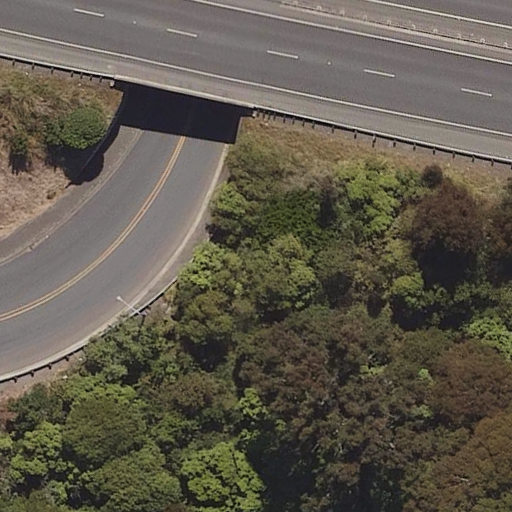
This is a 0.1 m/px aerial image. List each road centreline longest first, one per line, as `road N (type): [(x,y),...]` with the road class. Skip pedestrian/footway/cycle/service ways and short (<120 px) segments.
road 1 (motorway): [(511,99),(24,0)]
road 2 (secondary): [(0,320),(49,299),(105,253),(144,203),(173,150),(214,0)]
